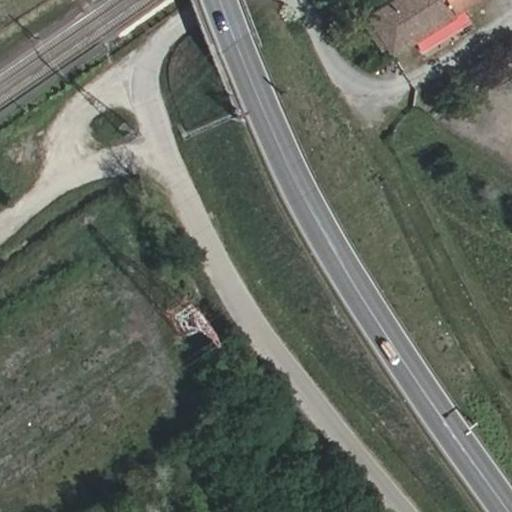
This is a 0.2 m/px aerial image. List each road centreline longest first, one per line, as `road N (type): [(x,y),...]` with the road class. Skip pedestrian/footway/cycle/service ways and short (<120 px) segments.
road 1 (secondary): [(226,0),(310,200),(404,355),(511,508)]
road 2 (unclassified): [(409,511),(224,269),(150,81)]
road 3 (track): [(0,337),(134,238),(133,155),(172,146)]
road 4 (unknown): [(297,0),(347,78),(370,92),(450,104)]
road 5 (track): [(133,155),(0,232)]
